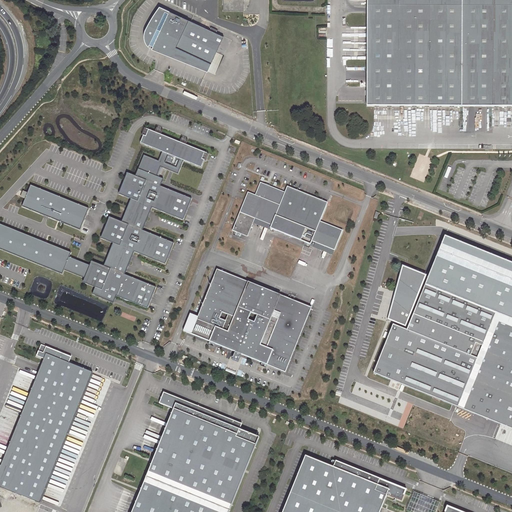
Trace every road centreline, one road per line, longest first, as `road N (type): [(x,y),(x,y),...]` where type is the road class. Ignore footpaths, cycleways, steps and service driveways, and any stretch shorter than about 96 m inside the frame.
road 1 (residential): [(0,296),(511,502)]
road 2 (residential): [(511,234),(153,87),(120,66),(105,41)]
road 3 (residential): [(86,39),(0,138)]
